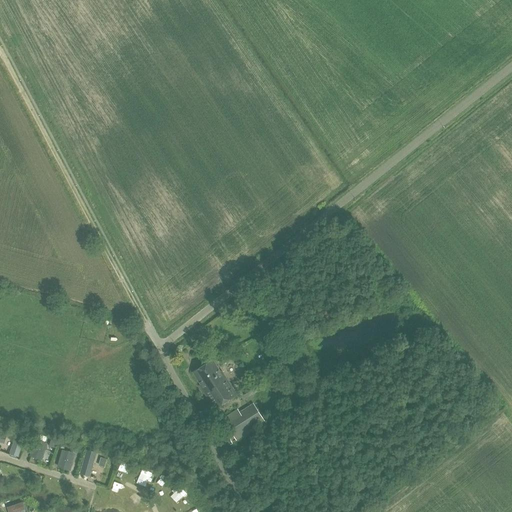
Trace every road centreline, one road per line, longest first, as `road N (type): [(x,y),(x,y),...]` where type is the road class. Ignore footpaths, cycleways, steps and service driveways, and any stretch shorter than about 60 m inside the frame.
road 1 (unclassified): [(159,348),(511,66)]
road 2 (track): [(151,334),(0,51)]
road 3 (unclassified): [(246,511),(159,348)]
